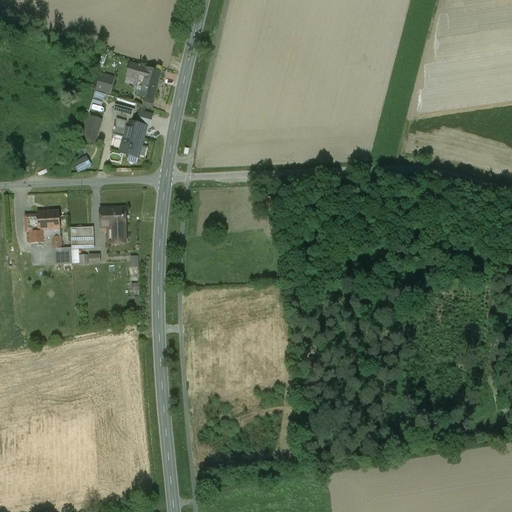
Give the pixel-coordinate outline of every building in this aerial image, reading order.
[(160,72),(131,64),(127,76),(143,81),(139,96),(153,99),(160,72)] [(108,79),(100,76),(96,90),(107,94),(111,81),(108,79)] [(135,110),(115,104),(111,118),(116,120),(117,119),(129,122),(129,121),(131,122),(135,110)] [(153,113),(139,111),(137,123),(150,126),(153,113)] [(102,120),(87,115),(85,123),(99,128),(102,120)] [(131,122),(129,121),(129,122),(117,119),(116,120),(112,134),(125,138),(121,153),(138,157),(146,126),(131,122)] [(99,128),(85,123),(80,139),(94,143),(99,128)] [(86,157),(74,164),(78,171),(83,168),(84,170),(91,166),(86,157)] [(275,198),(266,199),(267,211),(276,210),(275,198)] [(125,208),(101,209),(101,227),(113,227),(113,242),(126,242),(125,208)] [(59,212),(37,213),(37,216),(38,230),(43,230),(60,229),(59,212)] [(37,216),(25,216),(26,225),(30,225),(31,242),(43,242),(43,230),(38,230),(37,216)] [(88,227),(70,228),(71,248),(89,247),(88,227)] [(60,237),(53,237),(53,249),(61,249),(61,248),(60,237)] [(61,249),(53,249),(54,265),(72,264),(71,248),(61,248),(61,249)] [(87,255),(78,255),(79,265),(87,265),(87,255)] [(99,255),(89,255),(90,264),(100,263),(99,255)]
